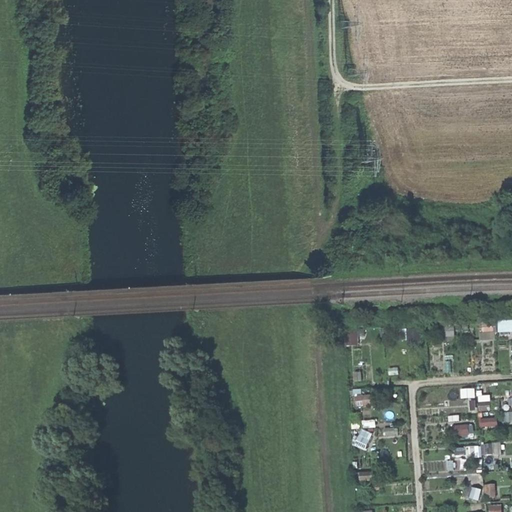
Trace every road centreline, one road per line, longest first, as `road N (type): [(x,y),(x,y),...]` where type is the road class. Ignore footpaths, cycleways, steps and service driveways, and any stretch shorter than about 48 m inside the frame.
road 1 (track): [(511,77),(341,84),(330,0)]
road 2 (track): [(318,323),(330,511)]
